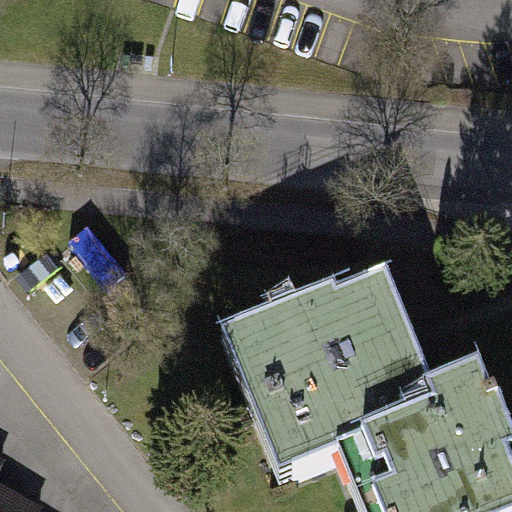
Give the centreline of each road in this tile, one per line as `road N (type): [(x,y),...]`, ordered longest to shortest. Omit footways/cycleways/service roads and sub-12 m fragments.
road 1 (tertiary): [(511,172),(0,118)]
road 2 (residential): [(154,511),(0,319)]
